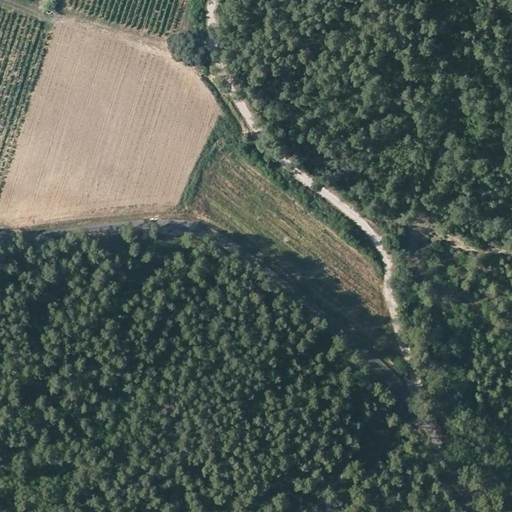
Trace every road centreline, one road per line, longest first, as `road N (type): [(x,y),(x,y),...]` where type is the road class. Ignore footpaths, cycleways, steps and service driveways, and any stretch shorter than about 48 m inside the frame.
road 1 (residential): [(487,511),(397,385),(212,236),(136,223),(0,236)]
road 2 (track): [(429,428),(396,317),(387,253),(274,152),(230,94),(217,70),(209,0)]
